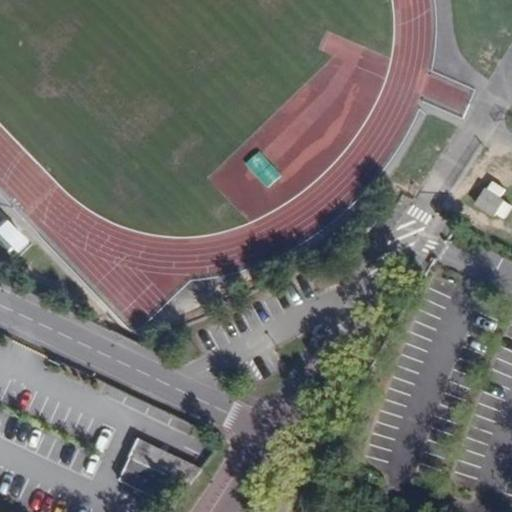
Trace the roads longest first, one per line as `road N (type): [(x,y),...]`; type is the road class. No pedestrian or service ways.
road 1 (unclassified): [(274,436),(511,73)]
road 2 (residential): [(274,436),(0,310)]
